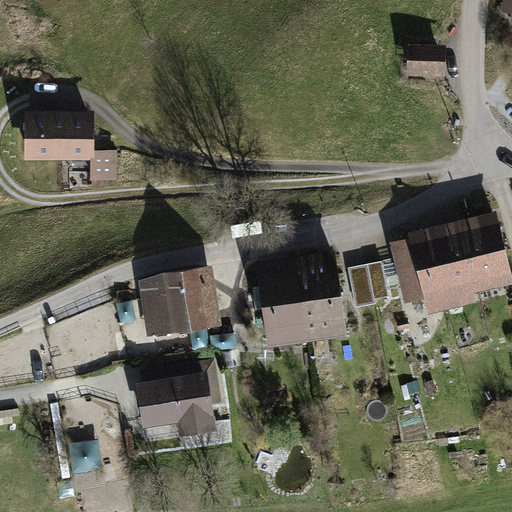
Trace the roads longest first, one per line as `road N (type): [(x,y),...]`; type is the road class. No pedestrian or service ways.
road 1 (unclassified): [(491,163),(380,221),(146,265),(0,326)]
road 2 (track): [(491,163),(425,171),(227,165),(151,146),(81,97),(27,101)]
road 3 (track): [(0,174),(23,195),(52,201),(393,171)]
road 4 (unclassified): [(476,0),(474,99),(491,163)]
